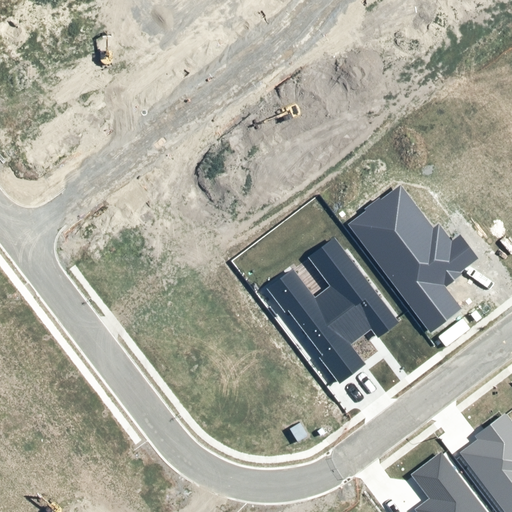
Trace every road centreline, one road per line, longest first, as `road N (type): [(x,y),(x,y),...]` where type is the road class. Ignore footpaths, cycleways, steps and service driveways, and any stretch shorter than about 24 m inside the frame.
road 1 (residential): [(511,336),(332,473),(255,486),(191,459),(166,433),(0,214)]
road 2 (unknown): [(316,0),(20,239)]
